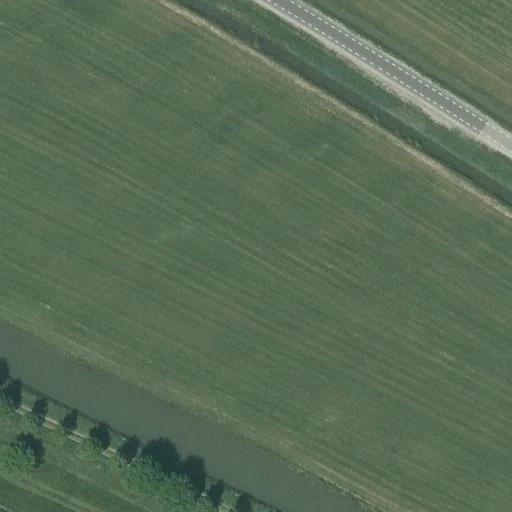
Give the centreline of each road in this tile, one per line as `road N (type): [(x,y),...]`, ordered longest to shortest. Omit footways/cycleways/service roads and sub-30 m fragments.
road 1 (tertiary): [(511,149),(275,0)]
road 2 (track): [(0,399),(228,511)]
